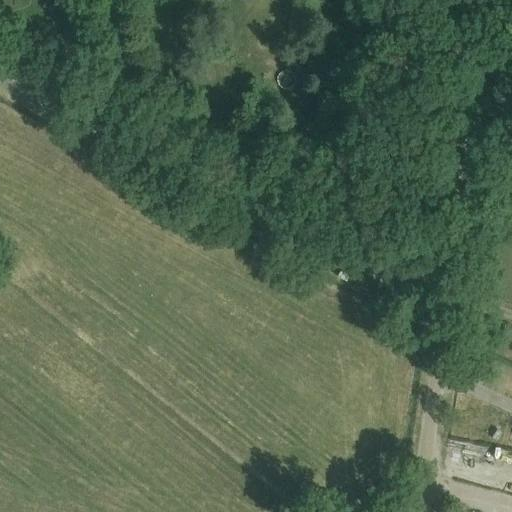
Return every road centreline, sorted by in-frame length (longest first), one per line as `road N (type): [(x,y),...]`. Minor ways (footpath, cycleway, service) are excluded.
road 1 (unclassified): [(386,275),(0,80)]
road 2 (unclassified): [(455,248),(472,133),(511,42)]
road 3 (unclassified): [(416,511),(442,333)]
